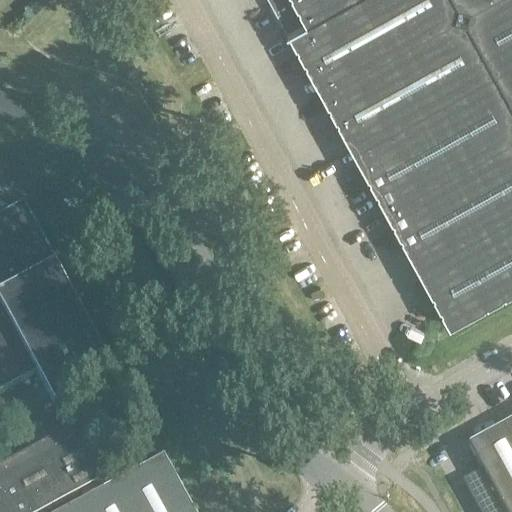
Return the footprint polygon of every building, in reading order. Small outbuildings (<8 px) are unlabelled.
[(511,0),(273,0),(289,28),(287,29),(288,31),(288,32),(290,30),(314,73),(322,87),(347,132),(355,146),(362,159),(410,248),(418,262),(419,263),(426,276),(451,321),(511,287),(511,286),(511,0)] [(23,210),(0,222),(0,395),(36,376),(55,411),(114,379),(23,210)] [(511,511),(511,424),(469,449),(482,473),(463,483),(478,511),(511,511)] [(77,427),(0,468),(0,511),(44,511),(105,479),(77,427)] [(190,511),(164,462),(71,511),(190,511)]
